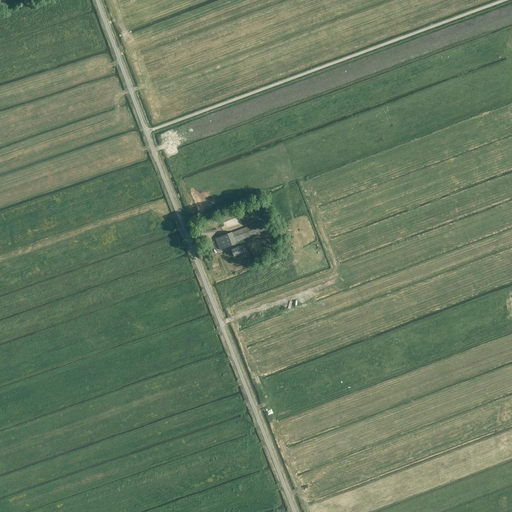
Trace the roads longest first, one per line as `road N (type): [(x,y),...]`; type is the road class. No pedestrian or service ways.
road 1 (unclassified): [(294,511),(145,132)]
road 2 (unclassified): [(145,132),(504,0)]
road 3 (unclassified): [(145,132),(95,0)]
